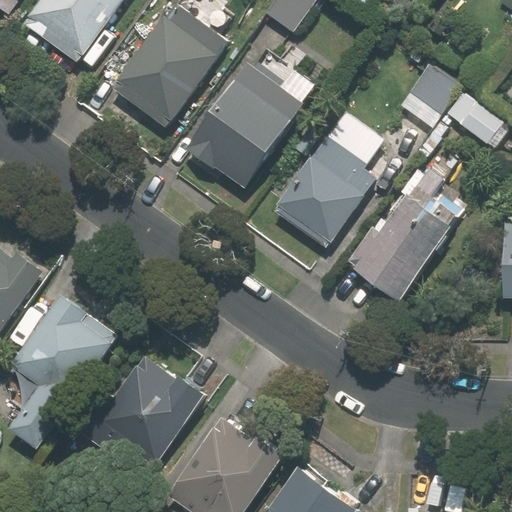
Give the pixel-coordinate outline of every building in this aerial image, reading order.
[(0,0),(20,15),(31,0),(0,0)] [(97,65),(112,44),(105,38),(132,0),(48,0),(32,23),(87,63),(89,59),(97,65)] [(198,0),(164,0),(162,4),(173,13),(116,88),(173,131),(239,44),(207,20),(212,14),(196,2),(198,0)] [(301,31),(322,0),(279,0),(272,11),(301,31)] [(258,190),(326,84),(305,71),(295,88),(252,61),(195,150),(258,190)] [(467,89),(470,85),(435,62),(409,104),(444,126),(453,111),(467,89)] [(511,138),(511,119),(467,91),(453,114),(506,147),(511,138)] [(370,167),(392,138),(355,109),(286,202),(341,243),(387,180),(370,167)] [(408,192),(416,198),(397,223),(389,216),(354,262),(411,301),(476,205),(448,186),(459,169),(450,163),(422,175),(408,192)] [(0,341),(50,268),(25,250),(17,262),(0,250),(0,341)] [(71,291),(21,365),(49,385),(18,429),(48,449),(125,334),(98,316),(101,312),(71,291)] [(156,485),(218,393),(148,346),(86,439),(156,485)] [(253,511),(294,455),(235,413),(177,496),(199,511),(253,511)] [(366,511),(369,508),(307,462),(269,511),(366,511)] [(450,511),(462,511),(464,485),(448,484),(446,510),(451,511),(450,511)]
